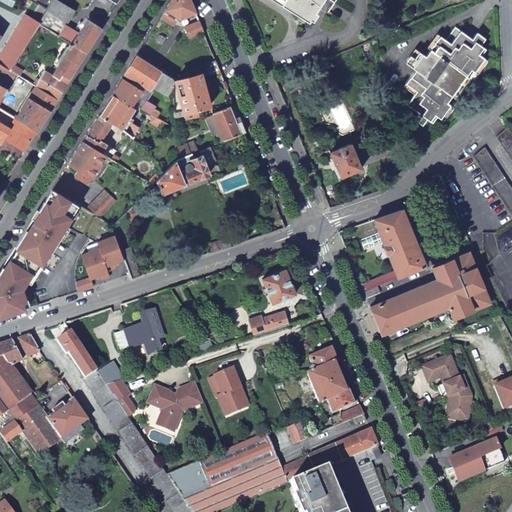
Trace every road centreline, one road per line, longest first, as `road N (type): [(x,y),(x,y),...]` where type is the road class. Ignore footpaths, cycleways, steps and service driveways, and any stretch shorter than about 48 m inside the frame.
road 1 (residential): [(0,330),(312,229)]
road 2 (unclassified): [(312,229),(430,511)]
road 3 (secondary): [(0,227),(143,0)]
road 4 (unclassified): [(216,0),(312,229)]
road 5 (residential): [(511,94),(399,192),(312,229)]
